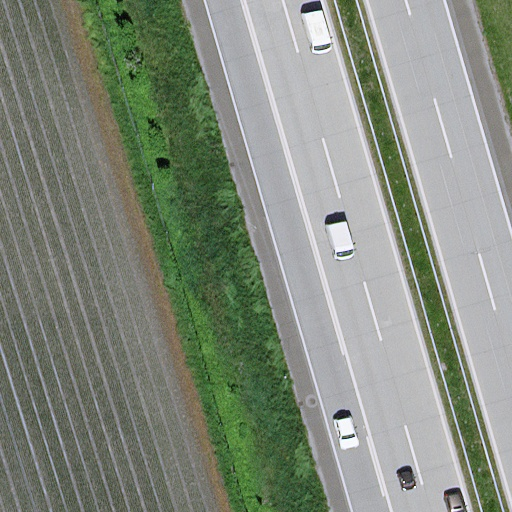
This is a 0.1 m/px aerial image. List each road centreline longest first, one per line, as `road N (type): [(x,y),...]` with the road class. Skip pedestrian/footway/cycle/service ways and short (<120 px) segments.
road 1 (motorway): [(282,4),(425,511)]
road 2 (motorway): [(511,391),(397,0)]
